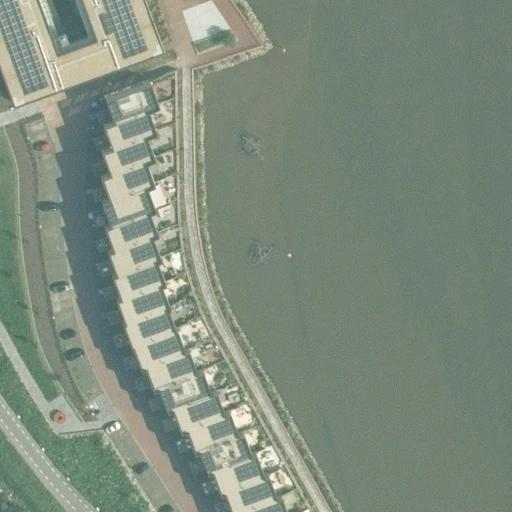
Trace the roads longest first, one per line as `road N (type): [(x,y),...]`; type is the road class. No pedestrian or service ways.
road 1 (residential): [(62,97),(88,324),(117,393),(192,511)]
road 2 (tertiary): [(83,511),(0,412)]
